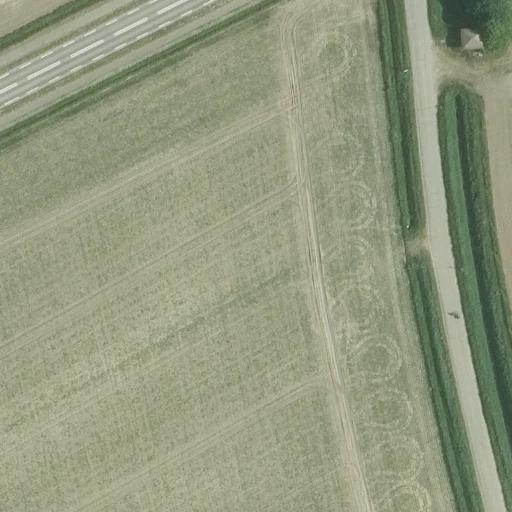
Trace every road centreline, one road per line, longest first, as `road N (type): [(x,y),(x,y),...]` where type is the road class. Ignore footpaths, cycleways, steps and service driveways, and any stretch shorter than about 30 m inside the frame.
road 1 (unclassified): [(496,511),(456,343),(413,0)]
road 2 (secondary): [(185,0),(0,92)]
